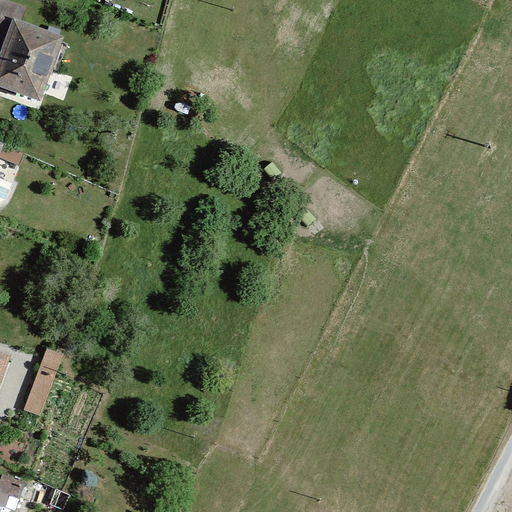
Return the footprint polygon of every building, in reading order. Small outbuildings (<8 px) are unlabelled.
[(35,13),(0,1),(0,42),(16,47),(0,94),(0,97),(53,115),(76,47),(29,31),(35,13)] [(0,178),(12,151),(0,146),(0,178)] [(68,361),(51,355),(28,417),(45,423),(68,361)] [(0,404),(14,363),(0,358),(0,404)] [(0,488),(18,494),(23,480),(4,474),(0,486),(0,488)] [(0,511),(21,511),(22,508),(0,501),(0,511)]
